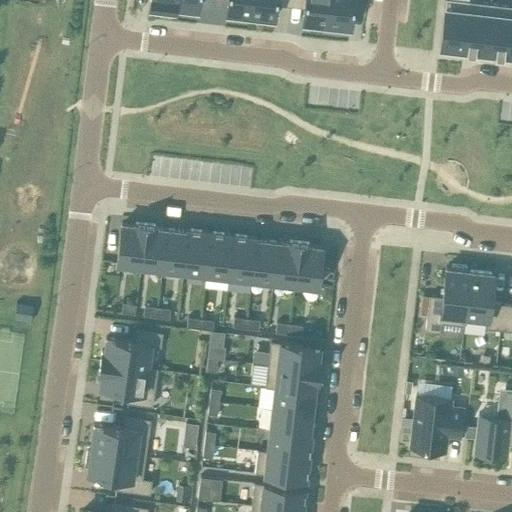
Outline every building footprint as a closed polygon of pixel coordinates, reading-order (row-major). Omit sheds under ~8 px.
[(174,5),(174,0),(150,0),(150,6),(175,8),(175,5),(174,5)] [(250,14),(251,0),(227,0),(226,11),(250,14)] [(251,0),(250,14),(274,17),(275,0),(251,0)] [(327,23),(329,0),(305,0),(303,20),(327,23)] [(365,0),(366,0),(365,0),(329,0),(327,23),(350,26),(353,0),(365,0)] [(468,0),(445,0),(441,45),(463,48),(468,0)] [(490,2),(469,0),(468,0),(463,48),(485,51),(490,2)] [(511,5),(490,2),(485,51),(506,53),(511,5)] [(121,224),(117,263),(140,266),(145,227),(145,225),(135,223),(134,226),(121,224)] [(140,266),(162,269),(166,229),(156,228),(156,226),(145,225),(145,227),(140,266)] [(162,269),(183,271),(188,232),(166,229),(162,269)] [(188,232),(183,271),(206,274),(211,233),(188,230),(188,232)] [(211,233),(206,274),(229,277),(233,235),(211,233)] [(233,235),(229,277),(251,279),(256,240),(256,238),(233,235)] [(256,240),(251,279),(273,282),(277,242),(256,240)] [(277,242),(273,282),(294,284),(299,245),(299,243),(288,241),(288,244),(277,242)] [(294,284),(318,287),(322,248),(309,246),(310,244),(299,243),(299,245),(294,284)] [(427,313),(425,329),(440,330),(441,321),(463,324),(464,319),(470,269),(466,268),(467,265),(452,264),(451,267),(446,266),(442,295),(429,294),(429,298),(429,300),(427,313)] [(470,269),(464,319),(465,319),(468,319),(486,321),(486,326),(500,328),(503,302),(490,301),(494,272),(470,269)] [(421,300),(420,312),(427,313),(429,300),(421,300)] [(33,304),(16,301),(14,318),(31,321),(33,304)] [(123,301),(121,311),(134,313),(136,303),(123,301)] [(511,303),(503,302),(500,328),(511,329),(511,303)] [(144,304),(143,314),(156,316),(157,306),(144,304)] [(157,306),(156,316),(169,317),(170,307),(157,306)] [(234,315),(232,325),(245,327),(247,317),(234,315)] [(188,316),(187,326),(199,327),(201,317),(188,316)] [(201,317),(199,327),(212,329),(214,319),(201,317)] [(247,317),(245,327),(258,328),(260,319),(247,317)] [(277,321),(275,331),(288,332),(289,322),(277,321)] [(289,322),(288,332),(301,334),(302,324),(289,322)] [(102,349),(100,359),(148,366),(151,344),(160,345),(162,331),(137,327),(135,340),(106,336),(104,349),(102,349)] [(270,339),(268,363),(319,369),(320,358),(317,358),(319,345),(270,339)] [(209,343),(208,356),(217,357),(219,344),(209,343)] [(208,356),(206,369),(216,370),(217,357),(208,356)] [(100,359),(99,370),(101,370),(99,384),(128,388),(127,401),(152,404),(157,367),(148,366),(100,359)] [(268,363),(265,384),(275,385),(314,390),(315,379),(317,379),(319,369),(268,363)] [(274,386),(272,407),(311,412),(314,390),(275,385),(274,386)] [(210,387),(209,399),(219,401),(220,388),(210,387)] [(465,423),(464,435),(472,436),(476,437),(475,447),(474,451),(474,453),(475,453),(477,453),(505,456),(506,457),(507,455),(506,455),(508,443),(509,435),(511,435),(511,388),(507,388),(503,416),(496,415),(480,413),(479,413),(478,414),(479,414),(477,425),(465,423)] [(402,416),(400,430),(412,432),(410,445),(441,449),(445,449),(447,433),(454,434),(460,435),(463,406),(450,404),(451,398),(429,395),(416,394),(413,418),(402,416)] [(209,399),(207,412),(217,414),(219,401),(209,399)] [(272,407),(270,428),(311,433),(311,432),(309,432),(311,412),(272,407)] [(94,423),(91,447),(145,454),(150,418),(125,414),(123,427),(94,423)] [(185,421),(184,429),(197,430),(197,422),(185,421)] [(267,449),(267,450),(308,455),(311,433),(270,428),(267,449)] [(205,429),(204,442),(214,444),(215,430),(205,429)] [(204,442),(202,455),(212,456),(214,444),(204,442)] [(87,449),(85,464),(88,464),(87,471),(116,475),(114,487),(149,492),(151,478),(142,477),(145,454),(91,447),(90,450),(87,449)] [(257,449),(255,471),(298,476),(306,477),(308,455),(267,450),(257,449)] [(254,481),(251,503),(302,509),(304,487),(254,481)] [(178,483),(176,496),(189,498),(191,485),(178,483)] [(199,484),(197,497),(207,498),(209,485),(199,484)] [(146,511),(147,506),(112,501),(110,511),(100,511),(82,509),(81,511),(146,511)] [(251,504),(250,511),(301,511),(302,509),(251,503),(251,504)]
